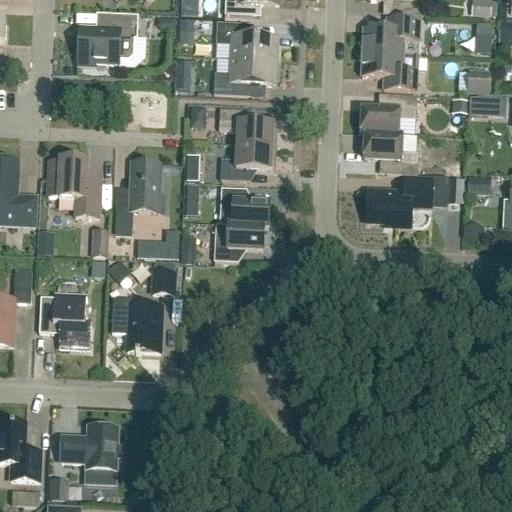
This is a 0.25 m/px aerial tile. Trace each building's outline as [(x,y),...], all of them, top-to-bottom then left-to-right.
[(279,10),(279,0),(225,0),(225,20),(252,21),(252,20),(249,20),(250,9),(279,10)] [(367,0),(367,4),(391,5),(390,19),(417,20),(418,6),(412,6),(405,5),(405,0),(367,0)] [(490,21),(491,4),(472,3),(471,20),(490,21)] [(182,9),(182,21),(198,22),(198,10),(182,9)] [(95,68),(119,69),(120,64),(129,64),(132,59),(133,42),(137,43),(138,20),(107,18),(106,34),(79,32),(78,70),(95,70),(95,68)] [(175,24),(159,23),(159,30),(164,35),(175,36),(175,24)] [(363,58),(404,60),(404,45),(419,46),(420,25),(387,23),(387,35),(364,34),(363,58)] [(182,25),(182,35),(194,35),(194,25),(182,25)] [(231,64),(276,66),(278,42),(253,41),(254,29),(217,27),(216,48),(232,49),(231,64)] [(477,28),(476,44),(491,45),(491,29),(477,28)] [(511,28),(500,28),(498,47),(511,47),(511,28)] [(418,61),(404,60),(363,58),(362,82),(384,83),(384,95),(416,96),(418,61)] [(275,90),(276,66),(231,64),(230,78),(215,77),(213,99),(251,101),(251,89),(275,90)] [(468,76),(466,96),(489,98),(490,78),(468,76)] [(177,81),(176,95),(191,96),(192,82),(177,81)] [(399,139),(399,123),(416,123),(417,101),(386,99),(386,113),(362,112),(361,138),(365,138),(399,139)] [(471,101),(470,122),(489,122),(489,101),(471,101)] [(466,118),(466,105),(452,104),(451,118),(466,118)] [(204,125),(205,113),(191,112),(191,124),(204,125)] [(237,150),(272,152),(273,128),(248,127),(248,115),(220,114),(219,135),(238,136),(237,150)] [(403,139),(399,139),(365,138),(364,164),(387,165),(387,179),(417,180),(418,157),(402,156),(403,139)] [(271,175),(272,152),(237,150),(236,165),(222,164),(220,185),(245,186),(245,174),(271,175)] [(16,185),(16,166),(0,164),(0,229),(36,231),(37,202),(17,201),(18,193),(14,193),(14,185),(16,185)] [(49,165),(48,201),(59,201),(59,203),(76,204),(75,222),(99,224),(100,191),(86,190),(87,165),(61,164),(61,166),(49,165)] [(164,218),(165,200),(160,200),(161,168),(131,167),(129,207),(117,206),(115,241),(132,242),(133,217),(164,218)] [(199,186),(199,173),(188,173),(187,185),(199,186)] [(490,200),(490,182),(467,181),(467,199),(490,200)] [(431,213),(432,184),(404,183),(404,198),(368,196),(367,227),(393,228),(392,231),(411,232),(412,212),(431,213)] [(464,185),(449,184),(449,204),(463,205),(464,185)] [(187,190),(187,204),(199,205),(199,191),(187,190)] [(221,216),(220,229),(228,230),(228,229),(232,229),(232,230),(264,232),(268,233),(268,232),(269,208),(245,207),(246,194),(222,193),(221,216)] [(463,230),(462,240),(471,245),(480,241),(480,231),(472,225),(463,230)] [(216,243),(214,266),(238,267),(239,255),(263,256),(264,232),(232,230),(232,229),(228,229),(228,230),(220,229),(216,229),(216,243)] [(107,263),(108,236),(92,235),(91,262),(107,263)] [(166,247),(162,247),(161,264),(177,264),(179,236),(167,236),(166,247)] [(194,268),(194,256),(183,255),(182,267),(194,268)] [(127,272),(120,264),(108,275),(115,283),(127,272)] [(31,309),(32,276),(15,275),(14,304),(0,303),(0,350),(13,351),(15,308),(31,309)] [(174,300),(176,278),(154,277),(153,299),(174,300)] [(85,329),(86,300),(54,299),(54,303),(41,302),(39,338),(59,339),(59,353),(90,355),(91,330),(85,329)] [(113,314),(112,338),(128,339),(127,357),(136,357),(136,359),(140,359),(140,357),(160,358),(162,311),(130,309),(129,315),(113,314)] [(40,487),(42,456),(25,456),(27,428),(0,427),(0,469),(11,470),(11,486),(40,487)] [(117,461),(119,462),(121,460),(121,453),(119,451),(117,451),(118,433),(88,431),(88,443),(62,442),(61,467),(87,468),(86,474),(87,474),(86,487),(115,489),(115,476),(116,476),(117,461)] [(50,492),(49,505),(67,506),(68,493),(50,492)]
